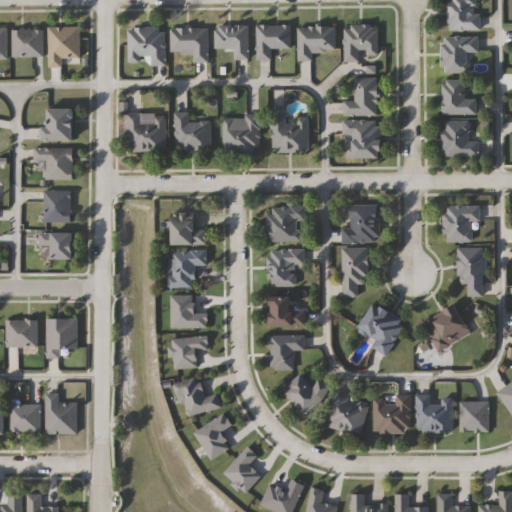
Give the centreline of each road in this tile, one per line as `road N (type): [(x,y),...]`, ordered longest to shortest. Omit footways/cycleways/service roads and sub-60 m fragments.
road 1 (residential): [(105,0),(98,511)]
road 2 (residential): [(511,454),(474,463),(328,462),(266,426),(238,355),(236,182)]
road 3 (residential): [(103,183),(511,181)]
road 4 (residential): [(407,0),(411,181)]
